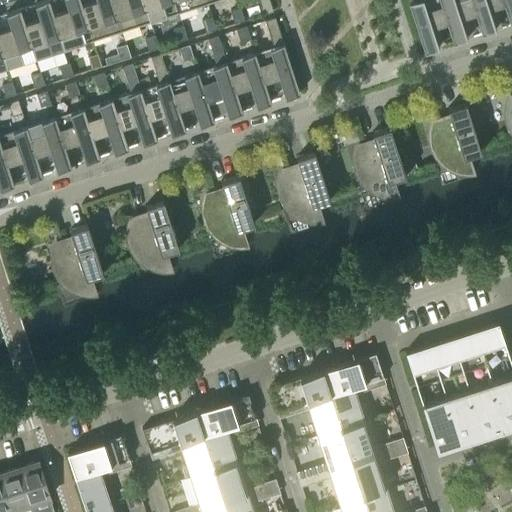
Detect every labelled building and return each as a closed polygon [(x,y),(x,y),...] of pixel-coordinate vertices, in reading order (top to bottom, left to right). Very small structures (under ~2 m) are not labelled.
[(39,18),(25,23),(24,23),(35,58),(64,48),(53,14),(54,14),(49,0),(43,0),(34,3),(39,18)] [(65,0),(68,9),(54,14),(53,14),(64,48),(92,39),(81,5),(82,5),(80,0),(65,0)] [(96,0),(97,0),(82,5),(81,5),(92,39),(121,30),(111,0),(96,0)] [(111,0),(121,30),(149,21),(142,0),(111,0)] [(142,0),(149,21),(178,12),(174,0),(142,0)] [(174,0),(178,12),(207,2),(205,0),(174,0)] [(258,0),(263,13),(273,10),(269,0),(258,0)] [(407,0),(425,52),(439,47),(432,26),(446,22),(447,21),(439,0),(407,0)] [(439,0),(447,21),(446,22),(453,42),(467,38),(460,17),(475,12),(476,12),(471,0),(439,0)] [(471,0),(476,12),(475,12),(482,33),(496,29),(489,8),(504,3),(503,0),(471,0)] [(511,0),(503,0),(504,3),(510,24),(511,23),(511,0)] [(244,19),(240,6),(230,10),(234,23),(244,19)] [(11,28),(0,31),(0,45),(7,67),(35,58),(24,23),(25,23),(20,8),(6,12),(11,28)] [(201,19),(205,32),(216,28),(211,15),(201,19)] [(265,19),(273,46),(254,52),(263,81),(264,80),(279,76),(285,97),(299,92),(275,16),(265,19)] [(187,38),(183,25),(173,28),(177,41),(187,38)] [(250,38),(246,25),(236,28),(240,41),(250,38)] [(159,47),(154,34),(144,37),(148,50),(159,47)] [(216,64),(197,70),(206,99),(207,99),(221,94),(228,115),(242,110),(235,89),(235,90),(225,61),(226,61),(217,34),(207,38),(216,64)] [(116,46),(120,59),(130,56),(126,43),(116,46)] [(193,56),(189,44),(179,47),(183,60),(193,56)] [(87,56),(91,69),(101,65),(97,52),(87,56)] [(254,52),(226,61),(225,61),(235,90),(235,89),(250,85),(257,106),(271,101),(264,80),(263,81),(254,52)] [(159,82),(140,88),(149,117),(150,117),(164,112),(171,133),(185,129),(178,108),(168,79),(169,79),(160,53),(150,56),(159,82)] [(73,74),(69,61),(59,65),(63,78),(73,74)] [(130,91),(111,98),(121,126),(136,122),(143,142),(157,138),(150,117),(149,117),(140,88),(132,62),(122,65),(130,91)] [(197,70),(169,79),(168,79),(178,108),(193,103),(200,124),(214,120),(207,99),(206,99),(197,70)] [(45,84),(40,71),(30,74),(34,87),(45,84)] [(107,84),(103,71),(93,74),(97,87),(107,84)] [(16,93),(12,80),(2,83),(6,96),(16,93)] [(79,93),(75,80),(65,84),(69,96),(79,93)] [(36,93),(40,106),(50,102),(46,90),(36,93)] [(111,98),(83,107),(92,136),(93,135),(107,131),(114,152),(128,147),(121,126),(111,98)] [(465,101),(469,112),(479,109),(475,98),(465,101)] [(22,112),(18,99),(8,102),(12,115),(22,112)] [(455,167),(466,169),(468,169),(466,162),(464,154),(480,149),(465,101),(447,107),(451,118),(434,123),(432,134),(434,145),(439,154),(446,162),(453,166),(455,167)] [(83,107),(54,116),(63,145),(64,145),(79,140),(85,161),(99,156),(93,135),(92,136),(83,107)] [(54,116),(25,125),(35,154),(36,154),(50,149),(57,170),(71,166),(64,145),(63,145),(54,116)] [(25,125),(0,133),(0,143),(6,163),(7,163),(22,158),(28,179),(42,175),(36,154),(35,154),(25,125)] [(405,173),(397,150),(389,125),(372,131),(375,142),(358,147),(357,158),(359,169),(363,178),(371,186),(378,190),(380,191),(391,193),(393,193),(391,186),(388,179),(405,173)] [(323,137),(315,140),(320,156),(328,153),(323,137)] [(6,163),(0,143),(0,188),(14,184),(7,163),(6,163)] [(303,213),(315,217),(317,217),(315,210),(313,203),(329,198),(314,150),(296,155),(300,166),(283,172),(281,183),(283,193),(288,203),(295,210),(303,213)] [(412,155),(400,159),(404,171),(416,167),(412,155)] [(229,240),(239,242),(242,242),(239,234),(237,227),(254,222),(238,174),(221,180),(224,191),(207,196),(205,207),(207,218),(212,227),(219,235),(226,238),(229,240)] [(153,264),(164,266),(166,266),(164,258),(162,252),(178,246),(163,198),(145,204),(149,215),(132,220),(130,231),(132,242),(136,252),(144,259),(150,262),(153,264)] [(88,290),(91,290),(88,282),(86,276),(103,271),(87,223),(70,228),(73,239),(56,245),(54,256),(56,266),(61,276),(68,283),(74,286),(78,289),(88,290)] [(474,328),(481,349),(504,342),(498,320),(474,328)] [(458,356),(481,349),(474,328),(451,335),(458,356)] [(458,356),(451,335),(429,343),(435,363),(458,356)] [(412,371),(435,363),(429,343),(405,350),(412,371)] [(335,360),(321,365),(329,392),(383,375),(375,352),(336,364),(335,360)] [(269,386),(276,409),(329,392),(321,365),(306,370),(307,373),(269,386)] [(511,372),(491,380),(504,421),(511,418),(511,372)] [(329,392),(340,427),(363,419),(354,393),(385,383),(383,375),(329,392)] [(491,380),(468,388),(481,429),(504,421),(491,380)] [(468,388),(445,395),(459,436),(481,429),(468,388)] [(208,401),(194,406),(202,433),(256,416),(248,392),(209,405),(208,401)] [(309,407),(318,434),(340,427),(329,392),(276,409),(279,417),(309,407)] [(459,436),(445,395),(422,402),(435,443),(459,436)] [(141,427),(149,450),(202,433),(194,406),(179,410),(180,414),(141,427)] [(202,433),(213,467),(236,460),(227,434),(258,424),(256,416),(202,433)] [(363,419),(340,427),(351,461),(405,444),(402,436),(372,446),(363,419)] [(296,470),(298,478),(351,461),(340,427),(318,434),(327,460),(296,470)] [(67,451),(74,474),(128,457),(121,433),(67,451)] [(182,448),(191,475),(213,467),(202,433),(149,450),(151,458),(182,448)] [(351,461),(362,495),(385,488),(376,461),(407,451),(405,444),(351,461)] [(74,474),(85,509),(109,501),(100,475),(131,465),(128,457),(74,474)] [(36,460),(18,466),(20,475),(29,503),(31,511),(52,511),(55,511),(38,461),(39,461),(39,460),(36,460)] [(213,467),(224,502),(278,485),(275,477),(244,487),(236,460),(213,467)] [(332,476),(340,502),(362,495),(351,461),(298,478),(301,486),(332,476)] [(18,466),(0,471),(0,478),(10,511),(12,511),(11,509),(29,503),(20,475),(18,466)] [(169,511),(168,511),(192,511),(224,502),(213,467),(191,475),(199,501),(169,511)] [(10,511),(0,478),(0,511),(10,511)] [(224,502),(227,511),(252,511),(249,502),(280,492),(278,485),(224,502)] [(362,495),(367,511),(426,511),(424,505),(401,511),(392,511),(385,488),(362,495)] [(367,511),(362,495),(340,502),(343,511),(367,511)] [(463,503),(466,511),(473,511),(479,510),(475,499),(463,503)] [(85,509),(86,511),(112,511),(109,501),(85,509)] [(227,511),(224,502),(192,511),(227,511)]
